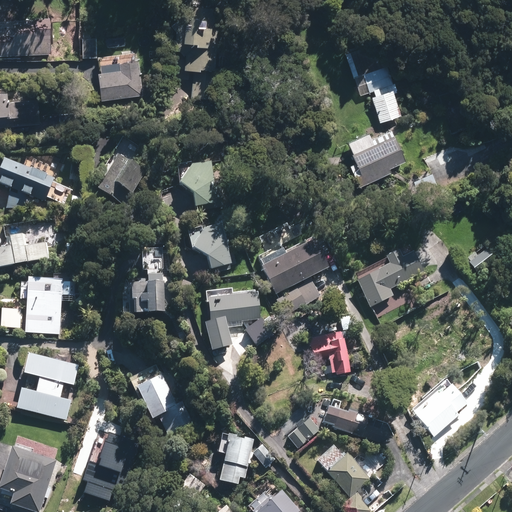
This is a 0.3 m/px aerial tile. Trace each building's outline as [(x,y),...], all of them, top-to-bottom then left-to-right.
[(185,43),(183,69),(208,71),(213,18),(202,7),(191,6),(182,15),(179,43),(185,43)] [(11,38),(0,38),(0,54),(40,53),(39,37),(32,37),(31,24),(10,25),(11,38)] [(94,39),(81,39),(82,57),(94,56),(94,39)] [(397,114),(389,91),(393,90),(377,44),(345,54),(352,77),(364,74),(371,96),(370,96),(378,120),(397,114)] [(118,70),(96,73),(100,98),(138,93),(134,61),(117,63),(118,70)] [(207,79),(192,78),(191,93),(205,94),(207,79)] [(465,89),(439,98),(450,133),(476,124),(465,89)] [(32,99),(0,101),(0,126),(34,124),(32,99)] [(83,115),(60,117),(61,139),(85,137),(83,115)] [(400,160),(388,135),(349,154),(358,173),(353,176),(358,185),(387,172),(385,168),(400,160)] [(138,173),(114,159),(95,190),(119,204),(138,173)] [(48,179),(3,162),(0,169),(0,183),(41,199),(48,179)] [(184,169),(175,183),(188,192),(191,208),(221,202),(218,182),(206,184),(203,166),(184,169)] [(427,173),(410,181),(416,192),(433,184),(427,173)] [(7,195),(7,209),(30,210),(30,196),(7,195)] [(295,237),(286,222),(272,230),(280,245),(295,237)] [(228,268),(216,227),(197,232),(188,249),(202,257),(207,270),(219,267),(220,271),(228,268)] [(8,247),(0,248),(0,266),(43,258),(40,241),(22,244),(21,235),(6,238),(8,247)] [(278,252),(256,263),(272,294),(322,268),(309,242),(280,257),(278,252)] [(483,252),(468,263),(475,272),(490,261),(483,252)] [(387,265),(354,282),(368,307),(391,295),(387,288),(419,271),(410,253),(399,258),(396,253),(384,259),(387,265)] [(161,311),(159,276),(145,277),(145,281),(135,281),(135,284),(127,285),(128,299),(133,299),(133,312),(161,311)] [(58,280),(25,279),(23,332),(57,333),(58,280)] [(72,283),(61,283),(61,295),(72,295),(72,283)] [(297,285),(273,302),(287,322),(311,304),(297,285)] [(252,293),(205,299),(208,322),(201,325),(209,350),(227,344),(220,323),(255,319),(252,293)] [(18,309),(0,308),(0,326),(18,327),(18,309)] [(339,333),(305,340),(308,354),(326,350),(331,375),(348,371),(339,333)] [(74,367),(24,355),(20,373),(36,377),(32,394),(17,390),(13,407),(62,419),(66,402),(56,399),(60,382),(70,384),(74,367)] [(156,375),(133,389),(149,418),(173,404),(156,375)] [(445,388),(413,417),(431,436),(454,416),(451,413),(460,405),(445,388)] [(179,406),(158,418),(166,433),(188,421),(179,406)] [(383,424),(324,408),(319,425),(379,441),(383,424)] [(307,419),(287,437),(296,447),(317,429),(307,419)] [(250,441),(225,437),(216,481),(234,485),(235,477),(243,478),(250,441)] [(87,467),(85,476),(96,479),(95,482),(113,488),(128,446),(103,438),(96,447),(90,456),(88,464),(87,467)] [(260,446),(251,455),(263,468),(272,459),(260,446)] [(328,447),(314,461),(325,472),(339,458),(328,447)] [(34,511),(51,463),(9,449),(0,477),(0,489),(11,493),(8,503),(34,511)] [(344,456),(326,474),(348,496),(366,479),(344,456)] [(187,475),(176,490),(192,502),(203,486),(187,475)] [(294,511),(276,490),(250,511),(294,511)] [(353,495),(338,508),(341,511),(363,511),(366,510),(353,495)]
